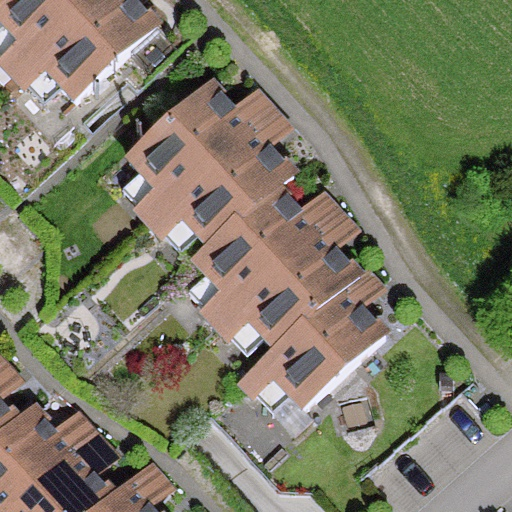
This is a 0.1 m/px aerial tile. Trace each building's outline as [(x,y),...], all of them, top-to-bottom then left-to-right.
[(2,0),(0,2),(0,23),(17,43),(0,58),(0,66),(7,74),(91,0),(2,0)] [(162,24),(140,0),(91,0),(7,74),(23,91),(45,71),(73,102),(162,24)] [(238,105),(213,78),(125,156),(155,189),(133,208),(146,223),(276,107),(259,87),(238,105)] [(276,107),(146,223),(162,239),(182,220),(204,244),(233,218),(238,224),(282,184),(298,170),(273,143),(293,126),(276,107)] [(212,329),(343,210),(324,190),(304,208),(282,184),(238,224),(233,218),(204,244),(190,257),(220,290),(196,312),(212,329)] [(362,229),(343,210),(212,329),(227,344),(250,322),(275,349),(364,267),(344,245),(362,229)] [(383,287),(364,267),(275,349),(235,386),(251,403),(275,380),(305,411),(392,330),(367,303),(383,287)] [(22,379),(4,360),(0,364),(0,430),(21,412),(5,395),(22,379)] [(0,511),(8,511),(100,433),(79,409),(59,427),(35,400),(21,412),(0,430),(0,511)] [(120,454),(100,433),(8,511),(88,511),(117,485),(103,470),(120,454)] [(175,485),(151,457),(117,485),(88,511),(162,511),(155,503),(175,485)]
